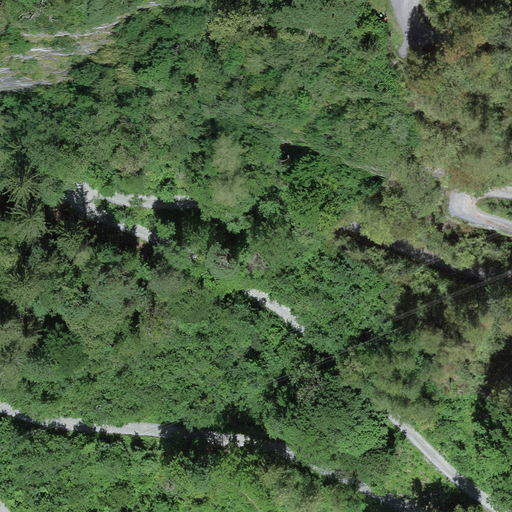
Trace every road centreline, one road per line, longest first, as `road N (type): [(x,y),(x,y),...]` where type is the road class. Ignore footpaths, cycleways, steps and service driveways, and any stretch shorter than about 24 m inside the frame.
road 1 (unclassified): [(511,276),(262,205),(141,202),(79,187),(73,196),(274,301),(438,463),(502,511)]
road 2 (unclassified): [(417,511),(261,444),(56,424),(0,407)]
road 3 (unclassified): [(410,0),(411,20),(426,34),(511,35)]
